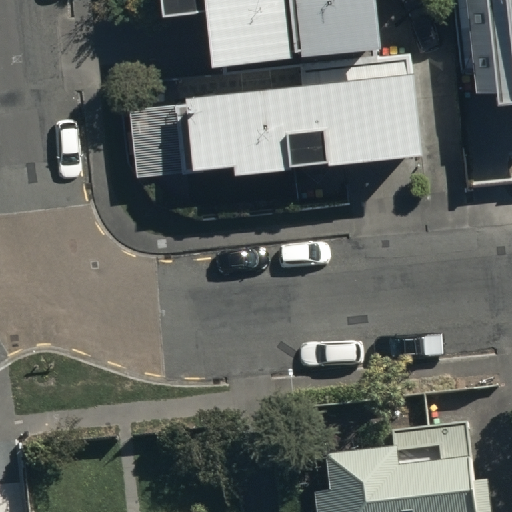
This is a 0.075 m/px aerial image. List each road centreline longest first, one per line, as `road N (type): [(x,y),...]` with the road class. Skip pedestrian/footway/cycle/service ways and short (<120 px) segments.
road 1 (residential): [(46,270),(126,310),(212,321),(511,287)]
road 2 (residential): [(0,0),(46,270)]
